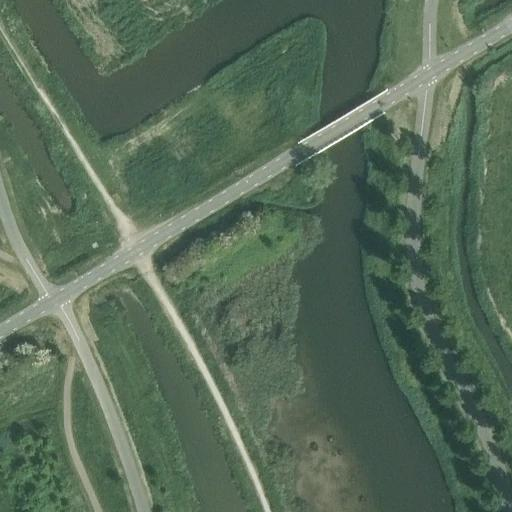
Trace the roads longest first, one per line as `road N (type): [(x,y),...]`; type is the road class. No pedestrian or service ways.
road 1 (unclassified): [(0,331),(511,24)]
road 2 (unknown): [(97,511),(67,438),(68,386),(85,352)]
